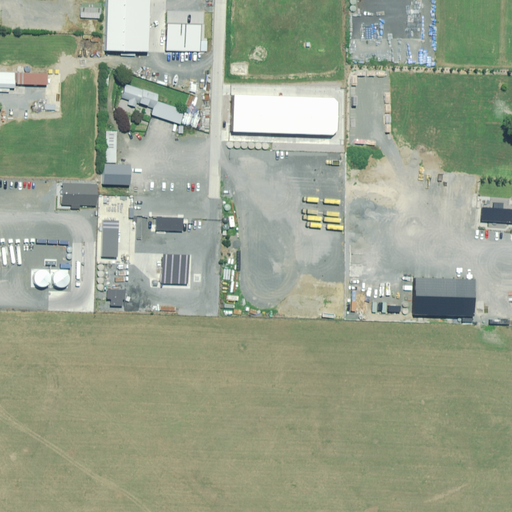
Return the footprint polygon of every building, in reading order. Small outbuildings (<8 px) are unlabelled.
[(143,0),(100,0),(99,46),(142,47),(143,0)] [(356,6),(356,5),(357,5),(357,4),(358,4),(358,3),(358,2),(358,1),(358,0),(357,0),(351,0),(352,0),(352,1),(351,1),(351,2),(352,3),(352,4),(353,4),(352,5),(351,5),(351,6),(350,6),(350,7),(350,8),(350,9),(350,10),(351,10),(351,11),(352,11),(353,11),(353,12),(354,12),(354,11),(355,11),(356,10),(357,9),(357,8),(357,7),(356,7),(356,6)] [(99,3),(82,2),(82,17),(99,18),(99,3)] [(42,30),(43,9),(23,9),(23,29),(42,30)] [(43,9),(42,30),(65,30),(65,16),(58,16),(58,10),(43,9)] [(199,19),(162,19),(162,45),(198,45),(199,19)] [(0,87),(15,88),(15,73),(0,72),(0,87)] [(157,101),(159,94),(127,84),(122,98),(130,100),(129,105),(137,108),(138,103),(154,108),(157,101)] [(326,93),(225,91),(224,129),(323,131),(331,127),(331,115),(337,115),(336,99),(329,99),(326,93)] [(13,105),(12,110),(21,110),(21,105),(15,105),(15,100),(5,100),(5,105),(13,105)] [(157,101),(154,108),(152,116),(180,125),(185,110),(157,101)] [(116,133),(107,132),(106,163),(102,163),(101,185),(129,187),(131,165),(115,164),(116,133)] [(511,213),(511,197),(508,203),(502,198),(494,209),(507,220),(511,213)] [(179,213),(154,213),(154,226),(179,226),(179,213)] [(112,221),(97,220),(96,253),(111,254),(112,221)] [(185,252),(159,251),(157,277),(184,279),(185,252)] [(475,281),(414,278),(413,315),(473,317),(475,281)]
